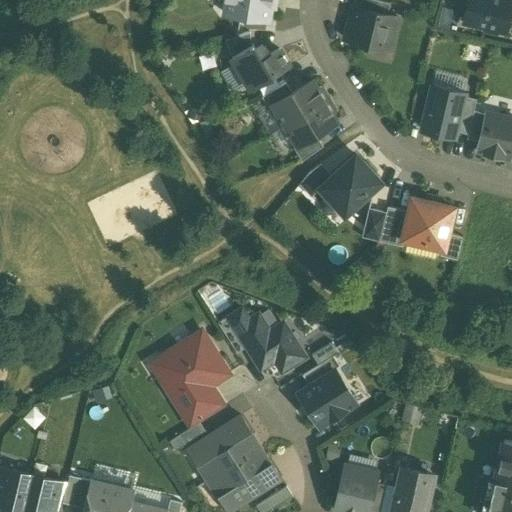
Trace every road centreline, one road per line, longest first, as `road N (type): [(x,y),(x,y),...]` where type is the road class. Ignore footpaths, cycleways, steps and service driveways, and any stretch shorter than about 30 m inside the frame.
road 1 (residential): [(511,189),(419,164),(394,146),(327,53),(314,0)]
road 2 (residential): [(271,398),(306,462),(310,511)]
